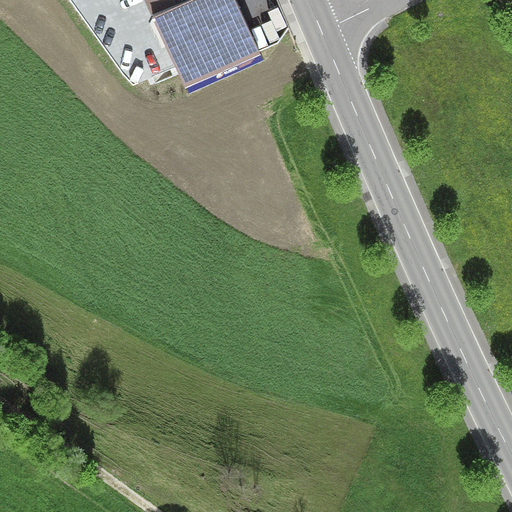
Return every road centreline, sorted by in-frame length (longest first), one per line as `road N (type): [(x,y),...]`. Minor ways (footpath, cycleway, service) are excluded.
road 1 (secondary): [(318,27),(450,331),(511,451)]
road 2 (track): [(154,511),(0,388)]
